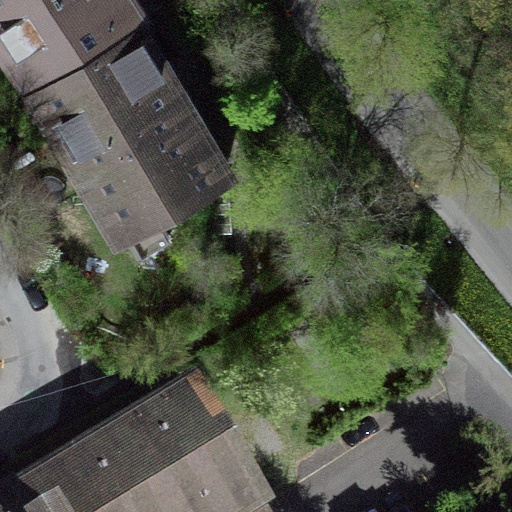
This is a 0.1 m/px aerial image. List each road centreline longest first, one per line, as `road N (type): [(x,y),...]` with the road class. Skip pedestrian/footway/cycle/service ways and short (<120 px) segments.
road 1 (residential): [(312,0),(511,274)]
road 2 (residential): [(0,258),(43,333),(43,385)]
